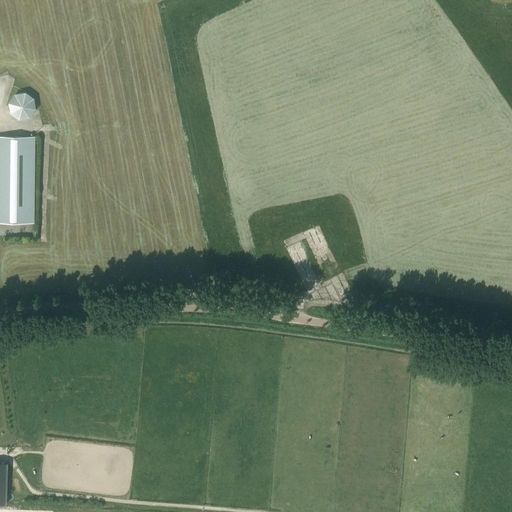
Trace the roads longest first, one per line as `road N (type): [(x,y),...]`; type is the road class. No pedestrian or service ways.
road 1 (unclassified): [(0,326),(28,309),(64,305),(203,310),(511,351)]
road 2 (track): [(4,456),(38,493),(268,511)]
